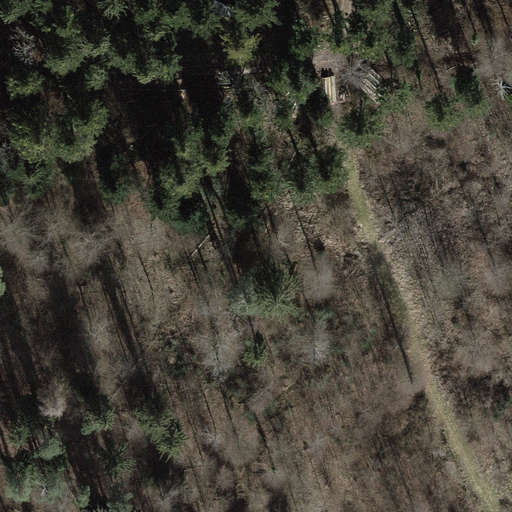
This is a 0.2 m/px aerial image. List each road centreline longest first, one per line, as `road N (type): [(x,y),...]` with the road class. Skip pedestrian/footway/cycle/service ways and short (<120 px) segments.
road 1 (track): [(485,511),(441,431),(340,141),(330,59),(344,0)]
road 2 (track): [(330,59),(97,81),(0,74)]
